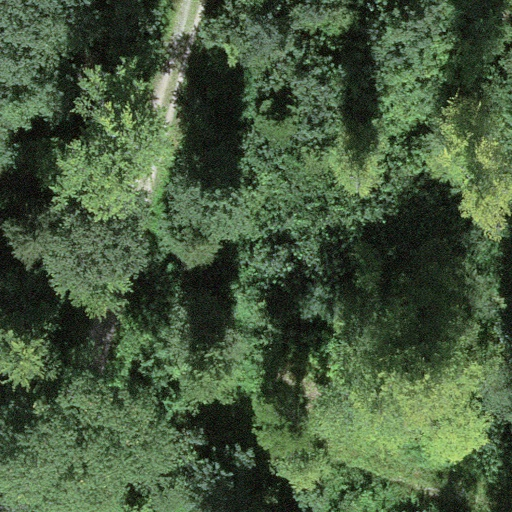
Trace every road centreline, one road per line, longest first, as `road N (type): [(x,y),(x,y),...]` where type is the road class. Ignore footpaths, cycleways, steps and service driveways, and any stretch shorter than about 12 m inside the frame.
road 1 (track): [(201,0),(102,364),(30,511)]
road 2 (track): [(102,364),(0,216)]
